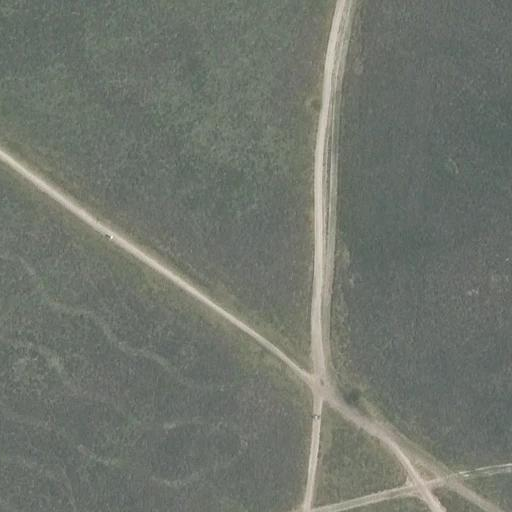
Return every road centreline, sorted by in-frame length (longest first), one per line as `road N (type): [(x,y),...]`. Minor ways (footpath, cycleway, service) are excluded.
road 1 (track): [(307,511),(350,0)]
road 2 (unknown): [(456,482),(334,511)]
